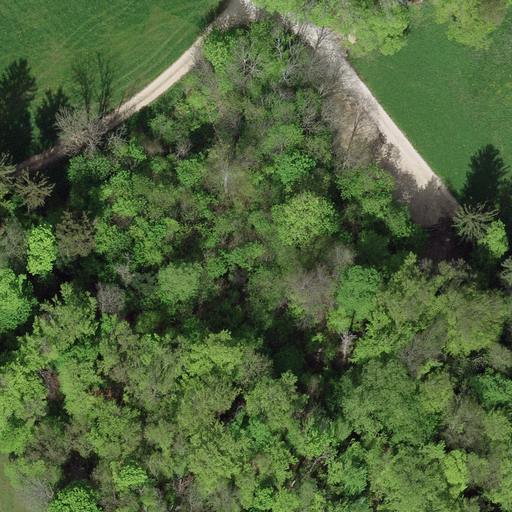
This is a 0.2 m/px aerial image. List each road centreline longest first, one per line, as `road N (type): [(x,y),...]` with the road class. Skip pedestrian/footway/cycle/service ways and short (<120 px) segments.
road 1 (track): [(255,5),(314,43),(511,279)]
road 2 (track): [(0,180),(146,99),(255,5)]
